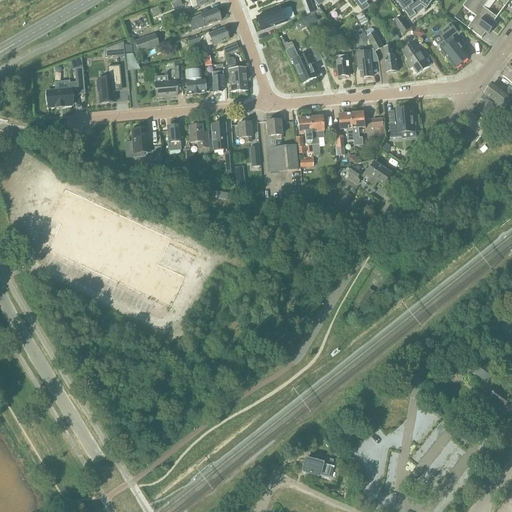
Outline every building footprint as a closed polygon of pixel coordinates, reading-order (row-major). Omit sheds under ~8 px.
[(190,0),(189,1),(192,9),(197,7),(198,9),(213,3),(211,0),(190,0)] [(308,15),(314,12),(309,0),(307,0),(304,1),(308,15)] [(433,0),(401,0),(403,3),(398,6),(409,21),(415,16),(412,13),(420,7),(425,11),(433,0)] [(483,8),(471,0),(467,0),(463,7),(476,17),(467,29),(481,39),(486,33),(488,35),(489,34),(488,33),(489,30),(491,31),(496,25),(493,23),(497,18),(483,8)] [(471,0),(483,8),(489,0),(495,0),(505,7),(510,1),(507,0),(471,0)] [(201,16),(205,28),(220,22),(216,10),(201,16)] [(286,23),(281,10),(257,19),(262,32),(286,23)] [(179,11),(160,18),(163,26),(188,16),(187,11),(180,14),(179,11)] [(367,23),(362,13),(356,18),(361,27),(367,23)] [(316,16),(303,22),(307,29),(319,22),(316,16)] [(400,18),(394,23),(403,36),(410,31),(400,18)] [(307,29),(303,22),(303,21),(296,25),(299,31),(300,32),(307,29)] [(468,59),(456,42),(452,37),(458,32),(452,24),(438,34),(444,43),(438,47),(442,52),(440,54),(444,59),(446,58),(455,69),(468,59)] [(203,36),(204,39),(207,47),(212,46),(213,47),(228,41),(223,30),(208,36),(208,34),(203,36)] [(338,46),(344,42),(338,33),(332,38),(338,46)] [(376,34),(368,38),(375,52),(383,48),(376,34)] [(395,34),(389,39),(393,44),(399,39),(395,34)] [(197,37),(187,40),(189,47),(199,43),(197,37)] [(309,52),(298,57),(293,48),(291,43),(288,45),(287,43),(285,44),(282,37),(279,39),(285,52),(291,63),(293,62),(295,66),(303,84),(316,79),(310,65),(315,63),(322,59),(316,47),(308,50),(309,52)] [(155,38),(134,45),(137,55),(158,47),(155,38)] [(413,44),(401,52),(408,62),(406,63),(410,70),(412,69),(417,75),(428,68),(413,44)] [(323,45),(317,48),(324,63),(330,59),(323,45)] [(223,49),(225,55),(232,52),(230,46),(223,49)] [(394,49),(384,50),(387,74),(393,73),(394,74),(396,74),(396,73),(398,73),(396,58),(394,58),(394,54),(395,54),(394,49)] [(211,66),(208,53),(202,55),(205,66),(211,66)] [(347,57),(336,58),(337,63),(336,63),(338,78),(339,78),(339,79),(345,79),(345,77),(350,77),(348,62),(347,57)] [(370,57),(358,58),(358,62),(359,71),(360,71),(361,79),(372,77),(371,61),(370,61),(370,57)] [(511,64),(502,77),(511,84),(511,64)] [(235,66),(228,66),(230,93),(247,92),(245,69),(241,69),(241,66),(235,67),(235,66)] [(98,83),(97,83),(97,86),(97,89),(98,92),(99,92),(100,104),(114,103),(113,93),(113,87),(121,86),(119,67),(107,68),(108,79),(98,80),(98,83)] [(77,96),(84,95),(82,69),(74,70),(75,83),(69,83),(69,82),(54,83),(55,92),(46,93),(48,109),(56,108),(56,109),(64,108),(64,107),(71,106),(70,93),(76,93),(77,96)] [(184,71),(185,82),(187,96),(204,95),(204,94),(208,94),(207,80),(200,81),(199,69),(184,71)] [(208,80),(207,80),(208,94),(221,93),(221,88),(223,88),(223,78),(219,78),(218,76),(212,76),(212,78),(208,79),(208,80)] [(175,82),(154,84),(155,99),(176,97),(175,82)] [(511,90),(509,88),(505,94),(493,84),(481,100),(484,103),(477,112),(483,117),(481,120),(488,125),(489,124),(492,126),(499,120),(503,116),(504,115),(500,113),(500,114),(496,111),(499,106),(504,110),(511,99),(511,90)] [(396,110),(397,124),(389,125),(390,140),(415,138),(412,108),(396,110)] [(363,114),(351,115),(353,142),(354,148),(363,147),(362,137),(358,138),(358,129),(364,128),(363,114)] [(353,142),(351,115),(339,116),(341,131),(347,130),(347,136),(348,136),(349,143),(353,142)] [(323,139),(323,132),(322,118),(309,119),(313,157),(319,156),(318,145),(317,139),(323,139)] [(313,157),(309,119),(298,120),(299,135),(305,134),(305,140),(307,140),(307,146),(312,146),(313,157)] [(382,119),(371,120),(372,129),(383,128),(382,119)] [(499,120),(492,126),(499,132),(505,126),(499,120)] [(280,121),(266,123),(267,138),(275,137),(275,141),(280,140),(280,136),(281,136),(280,121)] [(213,151),(223,151),(226,146),(224,124),(211,126),(213,151)] [(250,124),(237,125),(238,132),(236,132),(236,138),(239,138),(239,139),(245,139),(245,144),(251,143),(250,138),(251,138),(250,124)] [(180,143),(179,127),(167,128),(168,144),(169,144),(169,149),(178,148),(178,153),(182,152),(182,143),(180,143)] [(209,153),(209,148),(208,137),(202,137),(201,127),(189,128),(190,144),(198,143),(199,154),(209,153)] [(132,131),(134,155),(150,154),(148,130),(146,130),(146,128),(140,129),(140,130),(132,131)] [(303,146),(302,137),(295,138),(295,147),(303,146)] [(342,137),(336,137),(337,149),(338,157),(344,157),(343,148),(342,137)] [(248,145),(250,164),(259,163),(257,144),(248,145)] [(295,147),(267,149),(270,173),(297,171),(295,147)] [(305,157),(304,147),(297,147),(298,158),(305,157)] [(152,153),(152,162),(153,170),(162,169),(161,161),(160,153),(152,153)] [(227,154),(225,156),(226,173),(235,172),(233,154),(227,154)] [(355,156),(348,157),(349,165),(356,164),(355,156)] [(374,163),(366,175),(370,178),(367,182),(375,187),(379,182),(384,186),(392,175),(374,163)] [(348,172),(349,173),(357,179),(361,174),(358,172),(360,169),(356,166),(354,169),(351,168),(349,170),(348,172)] [(348,172),(349,170),(347,168),(344,172),(340,169),(337,174),(346,180),(350,175),(348,174),(349,173),(348,172)] [(345,205),(348,207),(354,198),(351,196),(345,205)] [(269,268),(258,262),(256,267),(267,272),(269,268)] [(374,292),(369,289),(355,311),(360,314),(374,292)] [(496,372),(493,370),(482,362),(473,374),(487,384),(496,372)] [(504,410),(511,400),(506,396),(506,395),(497,389),(497,390),(492,386),(488,391),(493,395),(488,402),(496,407),(497,406),(504,410)] [(357,432),(351,424),(336,437),(341,444),(357,432)] [(318,478),(318,477),(327,479),(332,461),(308,454),(307,461),(305,460),(302,471),(303,474),(318,478)]
